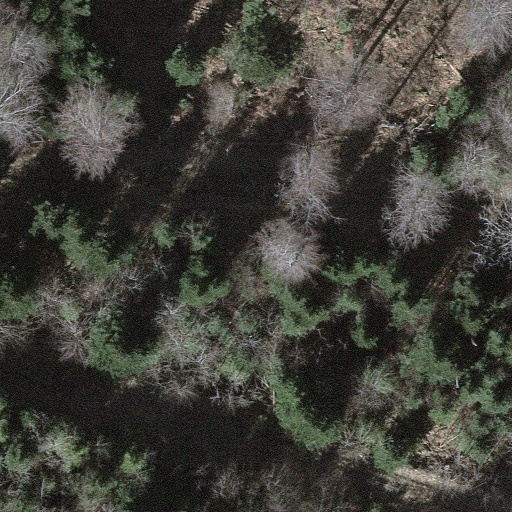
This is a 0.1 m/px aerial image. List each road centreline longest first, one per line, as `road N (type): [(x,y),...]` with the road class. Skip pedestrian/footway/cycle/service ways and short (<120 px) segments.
road 1 (track): [(511,491),(0,350)]
road 2 (track): [(511,178),(0,170)]
